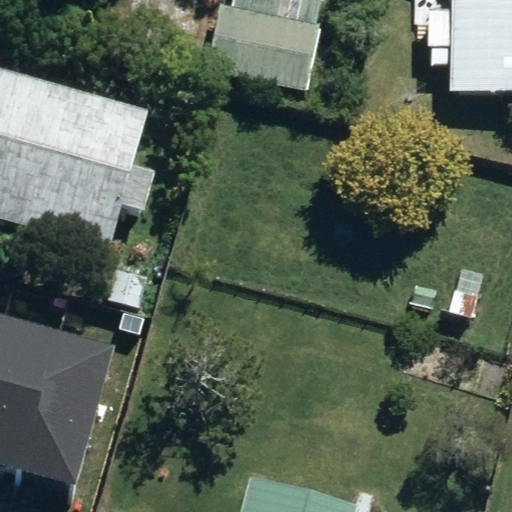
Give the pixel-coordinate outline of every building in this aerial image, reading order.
[(211,77),(301,97),(322,0),(238,0),(234,17),(224,15),(211,77)] [(511,0),(457,0),(455,103),(511,103),(511,0)] [(0,227),(113,258),(123,218),(142,225),(152,185),(133,180),(148,126),(0,86),(0,227)] [(110,307),(139,315),(147,287),(117,279),(110,307)] [(414,374),(507,403),(511,387),(511,365),(425,339),(414,374)] [(325,511),(257,493),(252,511),(325,511)]
